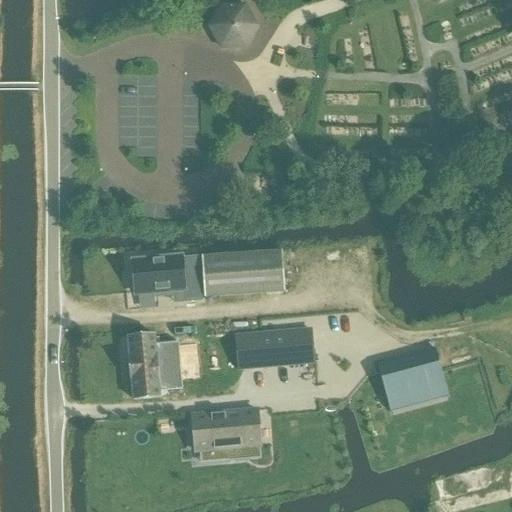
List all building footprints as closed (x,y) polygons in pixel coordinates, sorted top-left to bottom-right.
[(245,49),(257,28),(245,7),(221,7),(209,28),(221,49),(245,49)] [(282,253),(202,259),(205,299),(227,297),(264,295),(284,293),(282,253)] [(181,261),(181,259),(133,263),(136,295),(155,293),(156,298),(175,296),(175,291),(183,291),(184,303),(199,302),(201,301),(197,259),(181,261)] [(311,332),(236,338),(239,371),(314,364),(311,332)] [(183,391),(179,343),(156,345),(155,336),(129,338),(134,401),(160,399),(160,393),(183,391)] [(391,362),(377,366),(390,414),(392,413),(390,404),(444,389),(446,399),(448,398),(435,350),(417,355),(391,362)] [(257,412),(193,418),(196,453),(199,453),(212,452),(228,451),(228,457),(229,463),(234,462),(248,461),(261,460),(257,412)]
